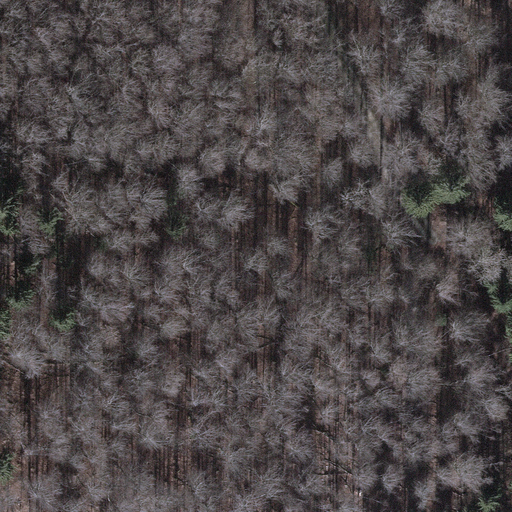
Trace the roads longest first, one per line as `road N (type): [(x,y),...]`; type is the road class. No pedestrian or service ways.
road 1 (track): [(326,0),(408,204),(511,357)]
road 2 (track): [(511,214),(377,128)]
